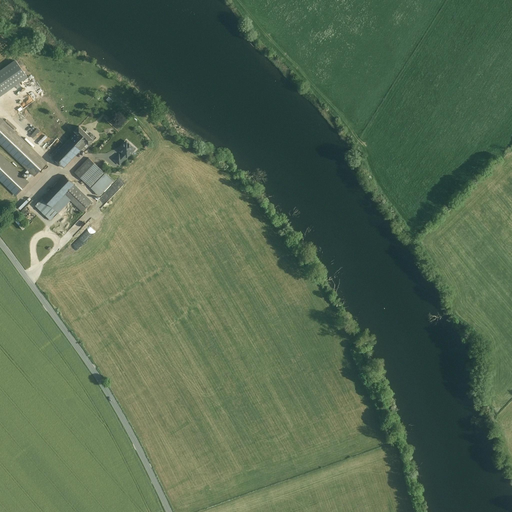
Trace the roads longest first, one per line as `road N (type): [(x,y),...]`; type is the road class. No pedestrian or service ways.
road 1 (tertiary): [(0,242),(114,403),(169,511)]
road 2 (track): [(361,139),(235,0)]
